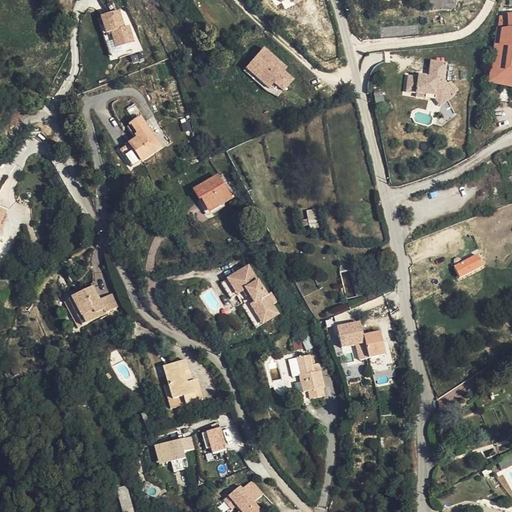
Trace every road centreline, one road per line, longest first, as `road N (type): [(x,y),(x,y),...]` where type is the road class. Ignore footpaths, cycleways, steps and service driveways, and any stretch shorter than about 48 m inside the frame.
road 1 (residential): [(424,511),(421,401),(392,220),(336,0)]
road 2 (unknown): [(106,235),(88,102),(136,90)]
